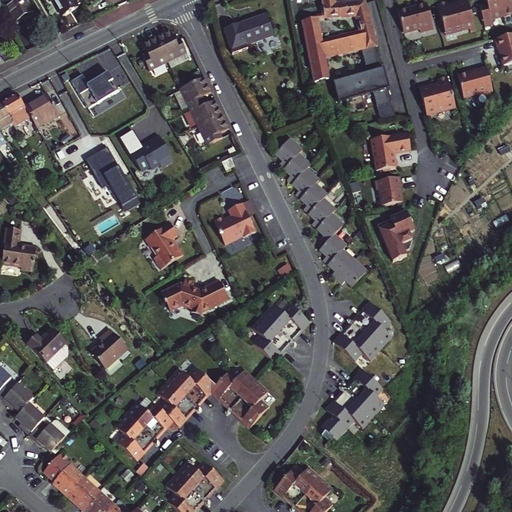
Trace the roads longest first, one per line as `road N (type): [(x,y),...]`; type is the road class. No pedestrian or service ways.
road 1 (residential): [(179,0),(320,306),(310,396),(258,474)]
road 2 (trunk): [(511,306),(487,348),(474,454),(453,511)]
road 3 (tertiary): [(0,88),(174,0)]
road 4 (residential): [(157,459),(200,420),(258,474)]
